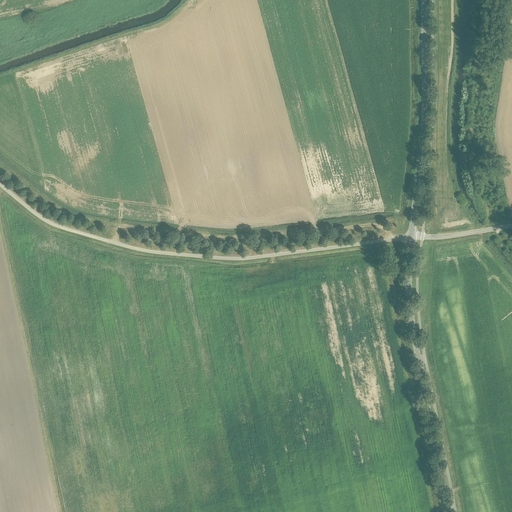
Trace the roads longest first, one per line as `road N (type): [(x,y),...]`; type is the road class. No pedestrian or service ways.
road 1 (unclassified): [(411,237),(242,260),(149,251),(58,225),(0,185)]
road 2 (track): [(388,239),(370,224),(228,237),(79,219),(0,163)]
road 3 (tertiary): [(447,511),(411,319),(411,237)]
road 4 (tertiary): [(411,237),(423,129),(423,0)]
